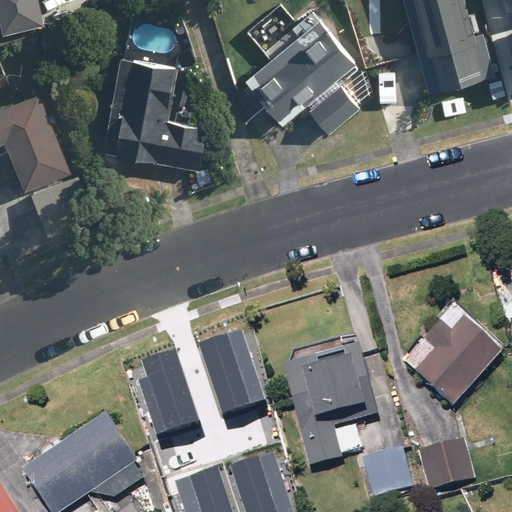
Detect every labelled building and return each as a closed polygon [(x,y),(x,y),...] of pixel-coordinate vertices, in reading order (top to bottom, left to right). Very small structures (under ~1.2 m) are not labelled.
[(47,0),(0,0),(0,5),(9,32),(54,18),(47,0)] [(302,19),(284,0),(248,31),(273,60),(252,78),(291,124),(310,108),(332,133),(369,102),(345,75),(368,55),(322,2),(302,19)] [(473,0),(413,0),(437,88),(493,73),(473,0)] [(183,61),(125,52),(111,150),(212,166),(219,123),(199,120),(200,116),(175,113),(183,61)] [(49,91),(0,108),(0,153),(18,147),(32,187),(77,172),(49,91)] [(102,214),(84,171),(36,191),(55,235),(102,214)] [(511,348),(511,344),(463,301),(408,363),(459,408),(511,348)] [(198,344),(221,415),(263,401),(241,330),(198,344)] [(368,342),(286,363),(313,468),(351,458),(350,454),(368,449),(360,419),(386,412),(368,342)] [(133,362),(156,433),(199,419),(176,348),(133,362)] [(70,511),(149,460),(113,406),(23,466),(54,511),(70,511)] [(470,438),(423,449),(433,493),(481,482),(470,438)] [(405,445),(365,454),(375,500),(415,491),(405,445)] [(231,463),(246,511),(294,511),(274,449),(231,463)] [(174,478),(185,511),(232,511),(217,465),(174,478)] [(0,511),(28,511),(5,480),(0,483),(0,511)]
